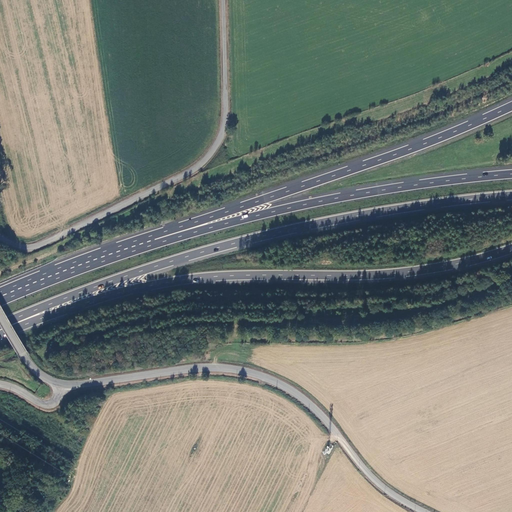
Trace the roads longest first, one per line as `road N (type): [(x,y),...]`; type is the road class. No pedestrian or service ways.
road 1 (trunk): [(0,328),(99,286),(242,241),(511,196)]
road 2 (motorway): [(0,329),(181,280),(404,273),(511,250)]
road 3 (unclassified): [(62,384),(208,366),(246,369),(312,403),(367,472),(421,511)]
road 4 (unclassified): [(223,0),(224,125),(201,165),(35,247),(0,236)]
road 5 (motorway): [(511,107),(153,240)]
road 6 (trunk): [(511,175),(344,197),(153,240)]
road 7 (trunk): [(153,240),(0,296)]
